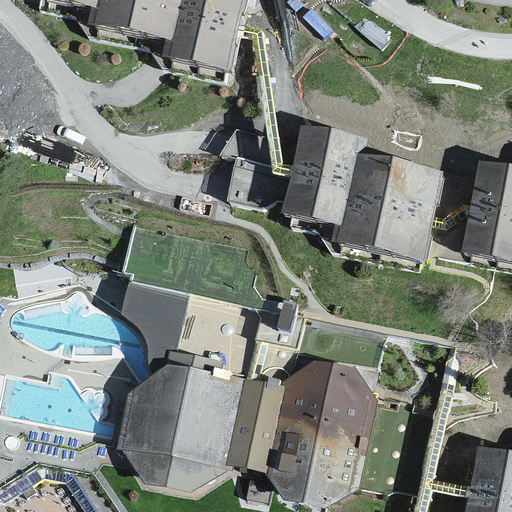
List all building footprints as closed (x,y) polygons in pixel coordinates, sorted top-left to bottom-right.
[(64,0),(63,9),(126,20),(123,39),(195,52),(191,71),(252,82),(265,0),(64,0)] [(234,198),(267,203),(279,133),(235,126),(229,158),(241,160),(234,198)] [(382,141),(321,133),(310,218),(374,226),(372,245),(450,255),(460,174),(379,163),(382,141)] [(511,167),(503,166),(489,250),(511,253),(511,167)] [(249,251),(136,225),(126,279),(133,287),(125,320),(134,327),(142,334),(149,344),(151,355),(152,373),(157,383),(172,373),(288,392),(297,386),(309,310),(266,300),(254,287),(256,275),(246,263),(249,251)] [(406,495),(421,417),(381,409),(360,376),(320,368),(297,386),(288,392),(172,373),(157,383),(145,391),(132,399),(127,424),(124,440),(121,452),(150,494),(194,504),(234,476),(270,484),(289,511),(292,511),(342,511),(367,494),(388,498),(406,495)] [(511,511),(511,454),(498,452),(487,511),(511,511)] [(249,486),(246,500),(270,505),(273,490),(249,486)]
